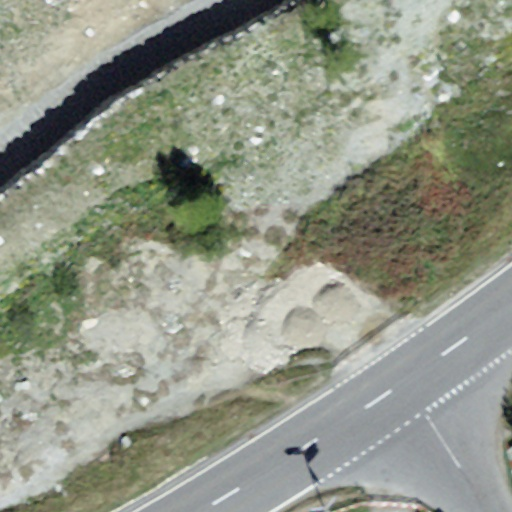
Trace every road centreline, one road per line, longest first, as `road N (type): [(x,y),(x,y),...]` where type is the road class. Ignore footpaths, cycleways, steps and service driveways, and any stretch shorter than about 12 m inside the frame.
road 1 (primary): [(404,383),(199,511)]
road 2 (unclassified): [(404,383),(484,511)]
road 3 (primary): [(511,306),(404,383)]
